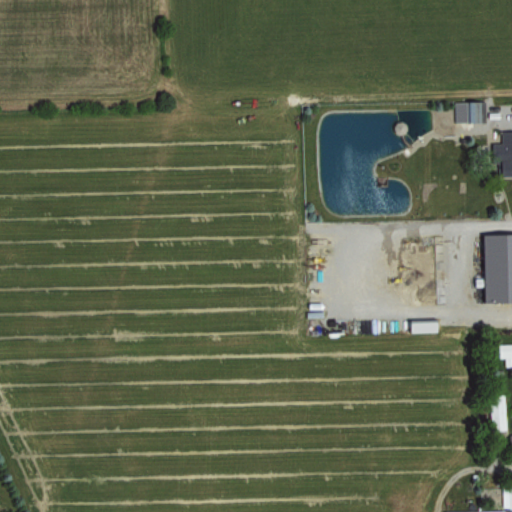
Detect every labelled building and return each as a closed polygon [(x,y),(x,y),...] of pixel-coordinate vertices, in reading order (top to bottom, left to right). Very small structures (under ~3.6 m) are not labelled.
[(454,101),(454,122),(485,121),(485,100),(454,101)] [(511,129),(500,130),(500,145),(494,145),(495,176),(511,175),(511,129)] [(511,301),(511,233),(480,234),(482,303),(511,301)] [(497,358),(504,357),(504,366),(511,365),(511,362),(511,357),(511,356),(511,343),(497,344),(497,358)] [(511,487),(501,488),(502,508),(511,507),(511,487)]
